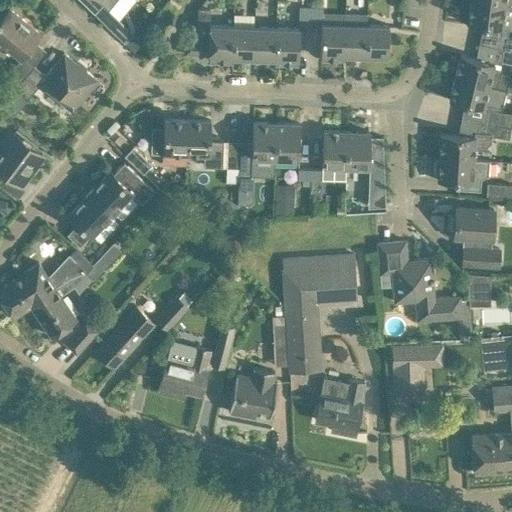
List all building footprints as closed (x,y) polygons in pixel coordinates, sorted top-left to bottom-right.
[(101,0),(103,2),(93,12),(124,42),(133,33),(108,9),(115,0),(101,0)] [(311,8),(309,8),(309,0),(294,0),(295,7),(300,7),(299,20),(310,20),(311,8)] [(511,5),(505,4),(472,0),(470,0),(467,23),(502,27),(511,29),(511,5)] [(33,66),(22,58),(41,34),(9,7),(0,17),(0,46),(2,43),(20,58),(11,69),(15,72),(9,80),(16,86),(33,66)] [(311,8),(310,20),(321,20),(321,8),(311,8)] [(233,56),(234,25),(209,24),(210,9),(197,9),(196,39),(196,40),(209,40),(208,59),(232,60),(232,56),(233,56)] [(344,58),(344,23),(321,22),(320,57),(344,58)] [(365,55),(366,23),(344,23),(344,58),(344,54),(365,55)] [(366,23),(365,55),(387,55),(388,24),(366,23)] [(254,57),(255,26),(234,25),(233,56),(254,57)] [(276,61),(277,27),(255,26),(254,57),(274,58),(274,61),(276,61)] [(277,27),(276,61),(298,62),(299,27),(277,27)] [(511,37),(504,36),(502,48),(511,50),(511,37)] [(196,53),(196,40),(196,39),(184,39),(184,53),(196,53)] [(511,63),(511,50),(502,48),(500,61),(511,63)] [(33,66),(16,86),(13,90),(26,101),(40,84),(56,98),(72,110),(97,79),(64,52),(45,75),(34,65),(33,66)] [(494,62),(475,57),(460,54),(455,76),(488,85),(505,88),(511,90),(511,75),(500,72),(501,68),(493,67),(494,62)] [(511,112),(500,111),(505,88),(488,85),(455,76),(449,99),(483,107),(487,108),(485,121),(511,126),(511,125),(511,112)] [(163,133),(151,133),(150,152),(186,154),(187,119),(164,118),(163,133)] [(227,140),(223,140),(210,140),(211,120),(187,119),(186,154),(204,154),(203,166),(226,167),(226,182),(238,183),(239,156),(240,140),(227,140)] [(276,157),(277,122),(253,121),(252,141),(252,156),(276,157)] [(509,138),(511,126),(485,121),(483,133),(473,132),(473,135),(440,133),(439,156),(474,158),(474,149),(483,149),(490,143),(490,135),(509,138)] [(277,122),(276,157),(298,158),(299,143),(299,123),(277,122)] [(345,165),(346,130),(323,130),(322,164),(345,165)] [(346,130),(345,165),(369,166),(370,131),(346,130)] [(0,170),(1,169),(17,181),(24,172),(27,174),(42,155),(11,131),(4,141),(6,143),(0,150),(0,170)] [(124,155),(143,173),(152,164),(133,146),(124,155)] [(251,171),(252,156),(239,156),(238,183),(237,203),(249,204),(252,201),(253,172),(251,171)] [(488,159),(474,158),(439,156),(439,158),(434,158),(434,171),(438,171),(437,180),(458,181),(458,187),(456,187),(456,188),(479,190),(480,179),(487,176),(488,159)] [(153,189),(124,161),(113,173),(110,170),(89,192),(111,213),(132,191),(143,201),(153,189)] [(311,180),(311,169),(298,168),(298,179),(311,180)] [(311,169),(311,180),(321,180),(323,169),(311,169)] [(511,196),(511,183),(487,182),(486,195),(511,196)] [(355,185),(345,185),(345,214),(356,213),(355,185)] [(80,246),(111,213),(89,192),(69,214),(77,222),(66,233),(80,246)] [(4,193),(0,197),(0,211),(6,216),(17,204),(4,193)] [(275,195),(275,215),(292,215),(292,195),(275,195)] [(491,248),(493,208),(456,206),(454,236),(466,237),(465,246),(463,246),(462,263),(498,265),(499,248),(491,248)] [(417,320),(461,316),(460,295),(434,297),(431,258),(407,260),(405,239),(377,242),(380,281),(392,280),(394,301),(415,299),(417,320)] [(86,267),(80,270),(90,279),(120,247),(113,241),(110,244),(91,263),(86,267)] [(38,261),(0,287),(0,296),(3,301),(1,303),(0,305),(5,313),(8,314),(11,312),(13,315),(30,303),(31,305),(31,301),(54,285),(65,277),(70,275),(80,270),(86,267),(91,263),(74,247),(61,261),(47,275),(38,261)] [(284,314),(287,364),(288,372),(320,369),(316,297),(356,295),(354,253),(281,258),(284,314)] [(489,277),(465,275),(467,297),(489,297),(489,277)] [(54,285),(31,301),(31,305),(52,335),(77,319),(54,285)] [(165,328),(187,305),(175,295),(154,318),(165,328)] [(135,307),(96,350),(113,366),(153,322),(135,307)] [(274,365),(287,364),(284,314),(271,315),(274,365)] [(95,332),(82,320),(63,341),(76,353),(95,332)] [(210,363),(224,366),(234,327),(221,323),(210,363)] [(475,360),(511,353),(511,333),(511,330),(471,337),(475,360)] [(442,345),(390,347),(390,369),(391,369),(423,369),(442,368),(442,345)] [(166,359),(157,391),(174,395),(176,388),(200,394),(211,350),(194,346),(189,365),(166,359)] [(235,376),(228,410),(248,414),(249,409),(270,414),(276,384),(272,383),(274,372),(252,367),(250,379),(235,376)] [(348,378),(347,381),(324,377),(320,394),(315,419),(341,424),(340,431),(355,434),(365,382),(348,378)] [(511,385),(492,386),(490,387),(491,410),(511,409),(511,385)] [(473,472),(511,469),(511,432),(471,434),(473,472)]
